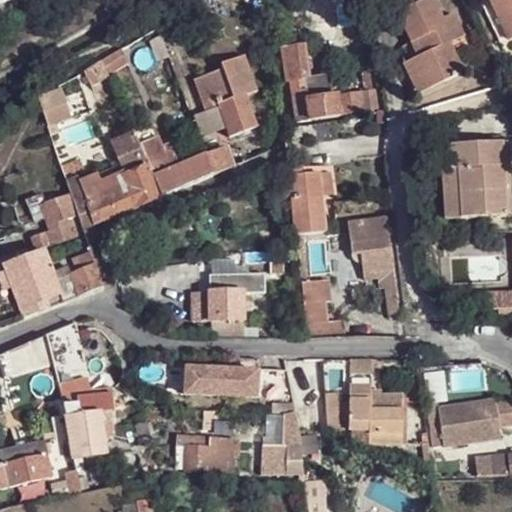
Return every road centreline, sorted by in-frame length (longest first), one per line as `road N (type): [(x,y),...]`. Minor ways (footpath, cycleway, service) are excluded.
road 1 (residential): [(511,352),(487,343),(177,352),(111,308)]
road 2 (residential): [(284,156),(91,239),(111,308)]
